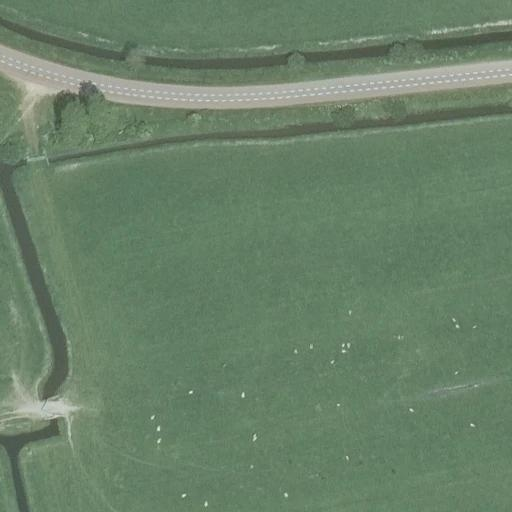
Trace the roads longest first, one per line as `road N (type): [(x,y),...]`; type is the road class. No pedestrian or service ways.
road 1 (tertiary): [(511,73),(226,98),(126,91),(0,58)]
road 2 (track): [(77,406),(88,379),(38,178),(28,101),(0,139)]
road 3 (track): [(98,511),(77,406),(24,416)]
